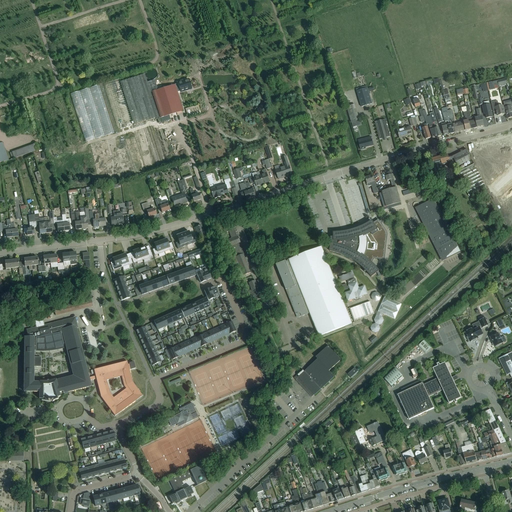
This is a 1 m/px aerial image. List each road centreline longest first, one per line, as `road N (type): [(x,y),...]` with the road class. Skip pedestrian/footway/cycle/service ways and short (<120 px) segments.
road 1 (unclassified): [(0,253),(140,235),(511,125)]
road 2 (residential): [(188,511),(295,415),(277,352),(284,349)]
road 3 (residential): [(118,423),(159,402),(159,376),(242,341)]
road 4 (tertiary): [(330,511),(464,472)]
